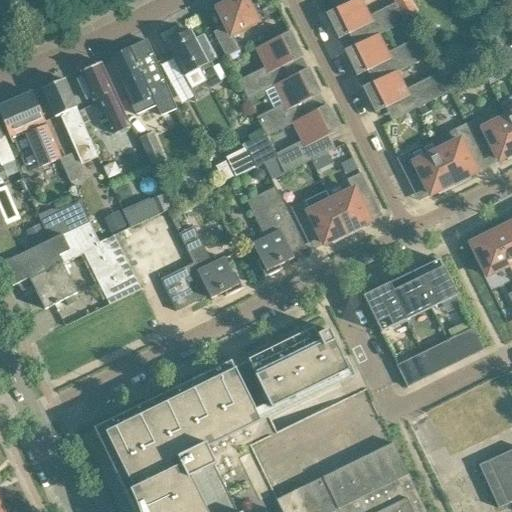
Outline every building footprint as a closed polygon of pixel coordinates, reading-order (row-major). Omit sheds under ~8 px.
[(245,0),(235,0),(216,10),(225,28),(214,33),(226,57),(238,51),(231,36),(256,23),(245,0)] [(356,31),(362,43),(378,35),(379,36),(404,23),(395,4),(369,17),(360,0),(355,0),(326,15),(338,40),(356,31)] [(392,0),(404,19),(417,12),(409,0),(392,0)] [(167,44),(176,61),(185,77),(198,70),(209,90),(221,84),(210,64),(216,60),(213,54),(203,36),(195,41),(190,31),(167,44)] [(248,101),(274,87),(290,79),(290,78),(284,67),(302,58),(290,32),(255,49),(265,68),(238,82),(248,101)] [(374,68),(380,79),(381,80),(396,72),(397,73),(423,59),(414,41),(388,54),(379,36),(378,35),(362,43),(344,52),(356,77),(374,68)] [(109,59),(122,87),(134,111),(137,118),(152,111),(138,79),(142,77),(160,116),(176,109),(147,41),(109,59)] [(100,63),(79,73),(82,78),(77,80),(86,100),(91,98),(93,103),(98,100),(114,136),(131,129),(109,81),(100,63)] [(257,119),(266,136),(266,137),(292,124),(308,116),(308,115),(302,103),(320,94),(308,69),(290,78),(290,79),(274,87),(283,105),(257,119)] [(381,80),(380,79),(362,88),(375,114),(393,105),(399,117),(453,90),(441,73),(406,91),(397,73),(396,72),(381,80)] [(72,98),(64,80),(42,89),(55,118),(61,116),(82,164),(97,158),(72,98)] [(39,168),(60,159),(40,112),(32,93),(0,107),(0,116),(11,143),(13,142),(25,137),(31,150),(23,153),(30,168),(37,164),(39,168)] [(427,105),(418,110),(421,117),(431,113),(427,105)] [(275,156),(276,159),(277,159),(284,174),(327,153),(321,140),(339,131),(326,106),(308,115),(308,116),(292,124),(301,142),(275,156)] [(469,111),(462,114),(466,122),(473,119),(469,111)] [(479,119),(466,125),(478,149),(489,143),(498,161),(507,157),(508,160),(507,160),(507,161),(511,159),(511,131),(505,118),(483,129),(479,119)] [(459,141),(436,152),(454,188),(470,180),(470,179),(468,179),(467,177),(476,173),(467,154),(478,149),(466,125),(454,131),(459,141)] [(0,128),(0,165),(1,168),(14,162),(0,128)] [(139,140),(151,167),(164,161),(153,134),(139,140)] [(264,164),(264,165),(276,159),(275,156),(266,138),(266,137),(266,136),(253,142),(257,151),(247,156),(254,169),(264,164)] [(454,188),(436,152),(415,163),(410,153),(397,160),(409,183),(420,177),(430,196),(438,191),(439,194),(438,195),(439,196),(454,188)] [(11,184),(0,188),(0,210),(13,206),(10,198),(27,191),(22,179),(21,180),(16,166),(5,171),(11,184)] [(254,172),(252,176),(254,180),(259,182),(263,180),(265,175),(263,171),(258,169),(254,172)] [(353,190),(331,201),(348,237),(364,229),(364,228),(362,229),(361,227),(370,222),(361,204),(372,198),(360,175),(348,181),(353,190)] [(263,277),(264,278),(282,269),(281,268),(280,269),(279,266),(293,259),(292,256),(305,249),(275,188),(246,202),(265,239),(252,245),(259,260),(257,261),(264,277),(263,277)] [(348,237),(331,201),(308,212),(304,203),(291,209),(303,233),(314,227),(323,245),(332,241),(333,243),(332,244),(332,245),(348,237)] [(53,212),(39,219),(50,242),(89,223),(80,203),(54,215),(53,212)] [(0,258),(4,264),(17,285),(30,279),(32,282),(63,266),(75,260),(84,255),(97,280),(103,277),(128,265),(115,239),(101,247),(99,243),(91,229),(89,223),(50,242),(19,256),(0,211),(0,258)] [(501,227),(492,232),(509,266),(511,264),(511,223),(502,229),(501,227)] [(38,226),(25,232),(32,246),(45,240),(38,226)] [(160,280),(176,312),(209,296),(210,300),(224,293),(226,296),(225,296),(225,297),(243,288),(243,287),(242,288),(234,272),(232,273),(225,259),(212,265),(193,227),(178,235),(193,264),(160,280)] [(509,266),(492,232),(482,236),(483,238),(470,245),(486,277),(509,266)] [(438,260),(413,273),(431,309),(456,297),(438,260)] [(141,290),(128,265),(103,277),(97,280),(109,306),(141,290)] [(32,282),(34,287),(45,310),(77,294),(63,266),(32,282)] [(413,273),(388,285),(406,322),(431,309),(413,273)] [(406,322),(388,285),(362,297),(380,334),(406,322)] [(472,329),(447,342),(457,364),(483,351),(472,329)] [(261,355),(233,368),(254,411),(268,404),(271,410),(338,377),(348,372),(334,343),(328,331),(317,336),(316,336),(316,337),(308,341),(305,334),(291,340),(294,348),(286,351),(283,344),(269,351),(273,358),(265,362),(261,355)] [(447,342),(422,354),(433,376),(457,364),(447,342)] [(433,376),(422,354),(396,366),(407,388),(433,376)] [(254,411),(233,368),(230,362),(93,429),(133,511),(236,511),(214,467),(215,466),(207,449),(259,423),(254,411)] [(426,511),(393,444),(276,501),(281,511),(426,511)] [(511,450),(479,466),(498,509),(511,502),(511,450)]
